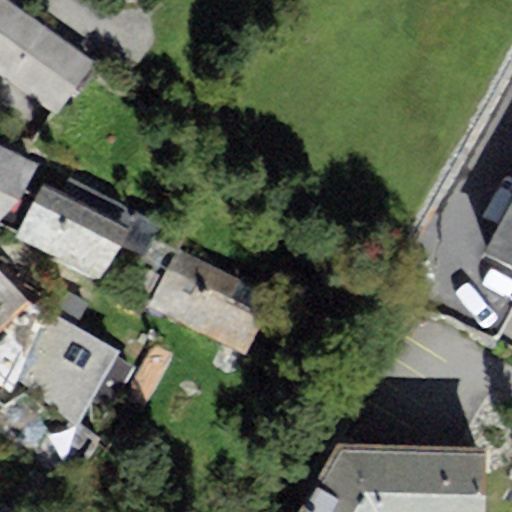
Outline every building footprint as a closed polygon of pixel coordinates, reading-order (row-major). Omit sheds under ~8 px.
[(9,0),(0,0),(0,74),(56,115),(95,62),(9,0)] [(0,222),(19,201),(38,164),(0,144),(0,222)] [(47,184),(18,237),(101,282),(131,228),(126,226),(134,210),(72,177),(63,193),(47,184)] [(511,204),(484,256),(511,271),(511,204)] [(182,247),(151,306),(246,355),(277,296),(182,247)] [(0,377),(5,372),(0,366),(0,333),(32,303),(0,270),(0,377)] [(122,352),(45,310),(18,381),(77,430),(95,401),(111,411),(137,367),(119,358),(122,352)] [(488,511),(488,447),(336,441),(296,511),(488,511)]
